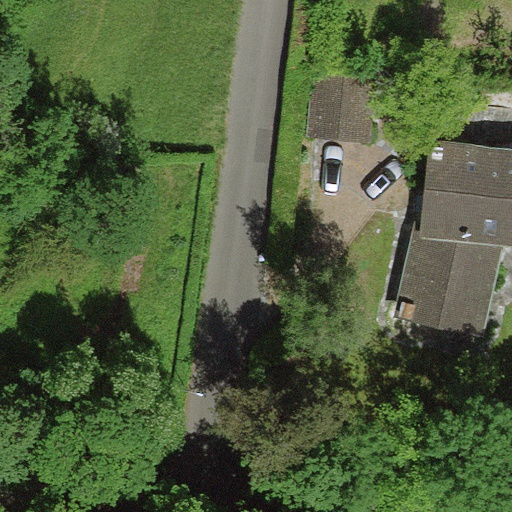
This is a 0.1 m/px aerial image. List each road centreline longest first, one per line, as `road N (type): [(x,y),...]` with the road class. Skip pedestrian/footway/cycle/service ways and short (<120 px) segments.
road 1 (residential): [(267,0),(200,502),(290,511)]
road 2 (track): [(0,498),(200,502)]
